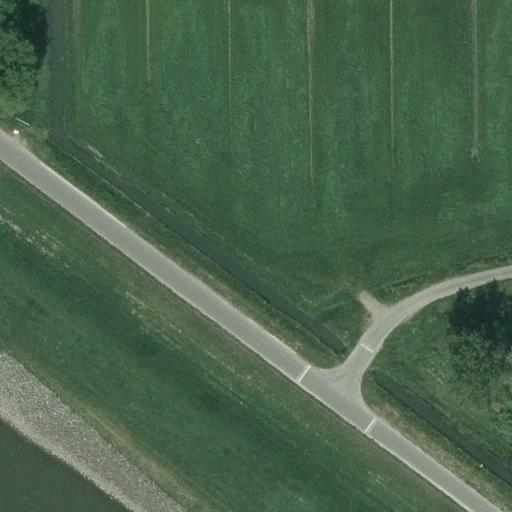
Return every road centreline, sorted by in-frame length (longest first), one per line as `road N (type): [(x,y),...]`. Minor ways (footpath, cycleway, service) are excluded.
road 1 (unclassified): [(324,393),(0,145)]
road 2 (unclassified): [(324,393),(368,354),(392,312),(469,280),(511,273)]
road 3 (unclassified): [(479,511),(324,393)]
